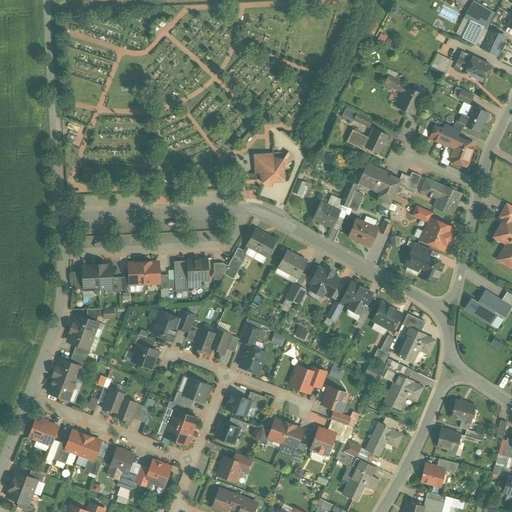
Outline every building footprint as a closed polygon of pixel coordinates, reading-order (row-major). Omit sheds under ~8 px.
[(441,17),(453,23),(457,15),(444,9),(441,17)] [(511,12),(503,27),(511,32),(511,12)] [(488,31),(489,30),(489,23),(474,14),(471,22),(483,27),(482,28),(488,31)] [(483,27),(471,22),(463,37),(475,43),(475,42),(482,46),(481,47),(498,55),(501,49),(504,44),(502,44),(505,37),(489,30),(488,31),(482,28),(483,27)] [(491,66),(461,51),(456,63),(466,68),(464,73),(483,82),(491,66)] [(452,61),(438,54),(430,69),(445,76),(452,61)] [(423,95),(406,86),(406,87),(400,84),(397,90),(403,93),(396,107),(413,115),(423,95)] [(460,88),(454,99),(469,106),(474,95),(460,88)] [(473,106),(467,117),(462,115),(459,122),(464,124),(464,125),(479,132),(488,113),(473,106)] [(344,107),(340,117),(367,128),(371,118),(344,107)] [(479,139),(432,119),(424,139),(449,150),(444,162),(467,171),(479,139)] [(387,135),(374,129),(373,131),(369,138),(352,130),(346,142),(366,152),(368,149),(378,154),(387,135)] [(275,147),(254,147),(255,168),(262,168),(262,179),(269,179),(287,179),(287,152),(275,152),(275,147)] [(388,174),(366,164),(358,182),(379,192),(376,199),(390,205),(400,179),(388,174)] [(454,190),(444,186),(444,187),(426,179),(421,191),(430,196),(429,199),(430,200),(433,194),(439,197),(434,208),(450,215),(460,193),(454,190)] [(301,195),(305,183),(297,180),(293,192),(301,195)] [(320,202),(313,219),(318,222),(321,223),(321,222),(333,227),(340,211),(320,202)] [(511,209),(503,204),(495,217),(503,222),(494,237),(507,245),(497,260),(511,269),(511,209)] [(424,222),(426,218),(427,219),(430,212),(414,205),(409,215),(424,222)] [(453,229),(430,218),(420,240),(443,250),(453,229)] [(378,228),(356,219),(349,235),(357,239),(356,241),(370,247),(378,228)] [(387,236),(389,221),(382,220),(380,235),(387,236)] [(276,240),(255,229),(246,245),(267,257),(276,240)] [(398,246),(398,236),(390,236),(389,246),(398,246)] [(443,265),(428,258),(431,251),(415,243),(406,264),(421,271),(419,276),(420,277),(421,279),(424,281),(426,279),(435,283),(440,273),(439,273),(442,265),(443,265)] [(247,253),(237,248),(223,273),(233,279),(247,253)] [(307,262),(291,253),(287,251),(278,267),(298,278),(307,262)] [(207,260),(187,261),(188,281),(208,280),(207,260)] [(187,261),(174,261),(175,292),(187,291),(187,281),(188,281),(187,261)] [(159,263),(147,263),(147,262),(144,263),(144,284),(153,283),(155,281),(159,281),(159,263)] [(140,264),(129,264),(129,283),(134,282),(136,284),(144,284),(144,263),(140,263),(140,264)] [(94,266),(82,266),(83,289),(99,288),(98,265),(94,265),(94,266)] [(102,265),(98,265),(99,288),(113,288),(112,265),(102,266),(102,265)] [(340,279),(319,268),(318,268),(308,286),(330,297),(340,279)] [(372,293),(359,286),(359,287),(352,283),(351,282),(341,301),(349,306),(348,308),(359,314),(360,312),(362,312),(366,304),(372,293)] [(303,290),(291,284),(279,308),(290,314),(303,290)] [(511,307),(483,289),(476,300),(470,297),(463,308),(496,329),(511,307)] [(511,294),(506,291),(501,299),(511,306),(511,294)] [(334,302),(328,320),(335,323),(341,305),(334,302)] [(401,314),(382,304),(373,321),(392,331),(401,314)] [(101,309),(101,319),(113,319),(113,308),(101,309)] [(178,317),(156,308),(145,336),(172,347),(177,334),(188,337),(197,316),(181,310),(178,317)] [(87,316),(86,318),(96,322),(98,317),(100,316),(100,309),(87,310),(87,316)] [(71,328),(93,336),(98,323),(96,322),(86,318),(80,316),(77,317),(74,324),(73,324),(71,328)] [(236,343),(243,346),(236,369),(258,377),(267,351),(254,346),(260,329),(244,322),(236,343)] [(436,341),(406,325),(391,356),(412,366),(420,353),(428,357),(436,341)] [(189,347),(205,353),(212,333),(194,326),(187,340),(191,342),(189,347)] [(297,327),(293,335),(303,340),(307,332),(297,327)] [(88,349),(93,336),(71,328),(70,332),(71,333),(68,340),(70,343),(76,345),(87,349),(88,349)] [(231,335),(214,328),(207,348),(223,355),(225,350),(231,352),(236,339),(230,337),(231,335)] [(273,333),(269,342),(280,346),(284,337),(273,333)] [(385,335),(372,360),(380,365),(394,339),(385,335)] [(159,351),(136,342),(127,362),(151,371),(159,351)] [(76,345),(73,353),(87,359),(90,350),(88,349),(87,349),(76,345)] [(87,359),(73,353),(70,362),(84,367),(87,359)] [(82,368),(57,359),(51,375),(76,384),(82,368)] [(369,364),(361,372),(370,380),(378,371),(369,364)] [(311,372),(294,366),(287,387),(307,394),(310,387),(319,390),(325,372),(312,368),(311,372)] [(327,375),(336,378),(339,368),(331,366),(327,375)] [(385,370),(381,378),(390,382),(394,374),(385,370)] [(425,386),(394,373),(380,405),(399,412),(405,400),(416,404),(425,386)] [(76,384),(51,375),(44,393),(70,404),(76,384)] [(211,387),(185,377),(177,400),(202,410),(211,387)] [(349,395),(325,385),(317,405),(331,411),(327,419),(347,427),(351,418),(342,415),(349,395)] [(122,394),(107,388),(99,409),(113,415),(114,415),(121,398),(122,394)] [(228,394),(222,411),(244,419),(249,407),(257,411),(263,398),(245,392),(242,399),(228,394)] [(92,410),(96,399),(90,397),(86,408),(92,410)] [(121,398),(113,418),(129,424),(131,418),(136,420),(141,408),(136,406),(136,404),(121,398)] [(477,404),(453,398),(447,418),(472,426),(477,404)] [(193,434),(198,421),(171,410),(166,424),(193,434)] [(60,424),(35,415),(24,440),(46,448),(41,463),(50,466),(59,440),(54,439),(60,424)] [(242,424),(220,415),(209,440),(232,449),(242,424)] [(288,423),(274,417),(266,441),(280,447),(288,423)] [(402,434),(376,422),(362,452),(379,461),(386,446),(394,450),(402,434)] [(280,447),(295,451),(303,428),(288,423),(280,447)] [(193,434),(166,424),(161,438),(188,448),(193,434)] [(68,427),(60,450),(75,456),(84,433),(68,427)] [(337,436),(313,427),(305,449),(328,458),(337,436)] [(461,433),(439,428),(433,448),(456,454),(461,433)] [(463,437),(482,441),(483,434),(465,430),(463,437)] [(101,439),(85,434),(76,457),(92,463),(101,439)] [(135,455),(114,448),(103,477),(116,482),(115,487),(130,493),(140,464),(133,461),(135,455)] [(250,465),(221,454),(212,476),(235,485),(240,474),(246,477),(250,465)] [(375,469),(355,459),(338,495),(355,504),(364,488),(372,493),(379,480),(371,477),(375,469)] [(147,466),(142,464),(134,486),(143,489),(145,484),(160,491),(169,467),(149,460),(147,466)] [(448,467),(423,460),(416,483),(441,490),(448,467)] [(39,479),(13,470),(7,485),(33,495),(39,479)] [(511,480),(503,478),(499,494),(511,496),(511,480)] [(33,496),(8,487),(3,500),(28,508),(33,496)] [(237,494),(217,487),(208,509),(215,511),(225,511),(226,511),(230,511),(237,494)] [(238,494),(231,511),(230,511),(251,511),(256,501),(238,494)] [(86,510),(68,504),(64,511),(104,511),(105,509),(89,502),(86,510)]
